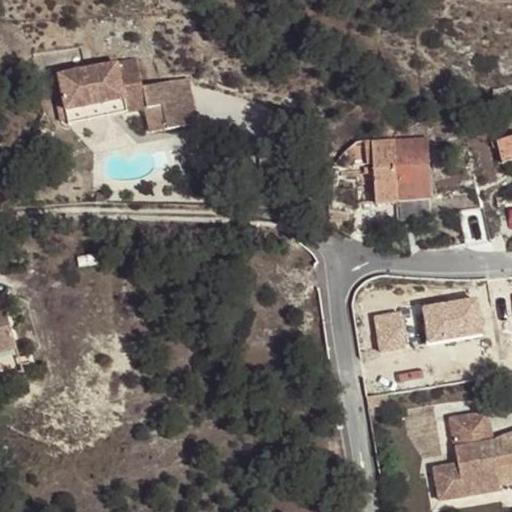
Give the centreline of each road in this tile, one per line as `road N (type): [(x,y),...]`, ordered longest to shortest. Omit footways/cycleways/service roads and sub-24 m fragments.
road 1 (residential): [(0,222),(104,211),(230,214),(312,231),(362,256)]
road 2 (residential): [(373,511),(337,305),(341,277),(362,256)]
road 3 (residential): [(362,256),(425,270),(511,265)]
